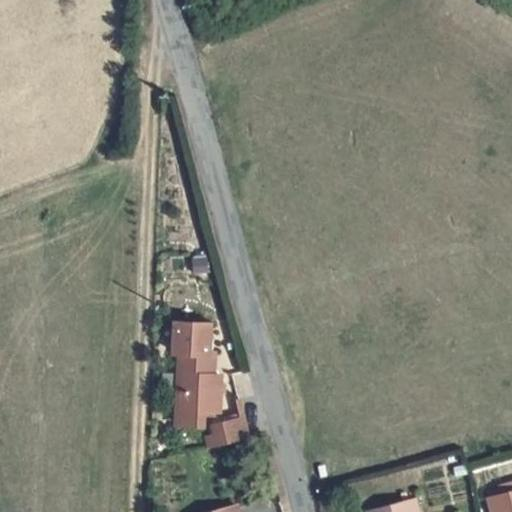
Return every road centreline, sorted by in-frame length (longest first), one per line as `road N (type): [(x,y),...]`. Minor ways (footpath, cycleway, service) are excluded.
road 1 (unclassified): [(305,511),(166,0)]
road 2 (track): [(160,0),(137,511)]
